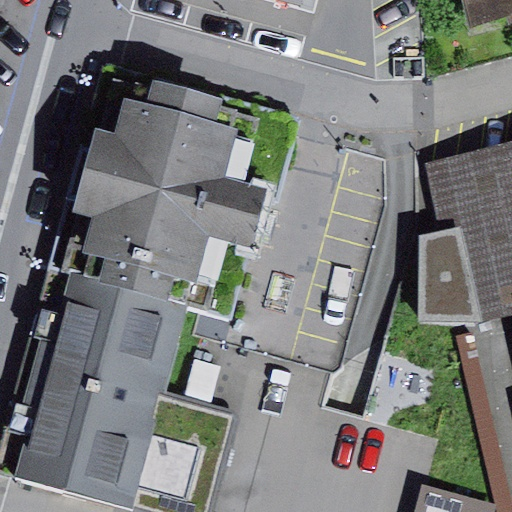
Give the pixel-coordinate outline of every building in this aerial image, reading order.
[(231,0),(319,23),(325,0),(231,0)] [(511,0),(467,0),(476,40),(511,32),(511,0)] [(296,126),(107,74),(0,462),(0,476),(144,511),(216,511),(238,413),(168,392),(192,314),(233,325),(266,204),(274,206),(296,126)] [(511,147),(425,168),(446,260),(423,264),(432,330),(462,334),(511,324),(511,395),(504,397),(511,433),(511,147)] [(481,511),(483,507),(424,493),(419,511),(481,511)]
